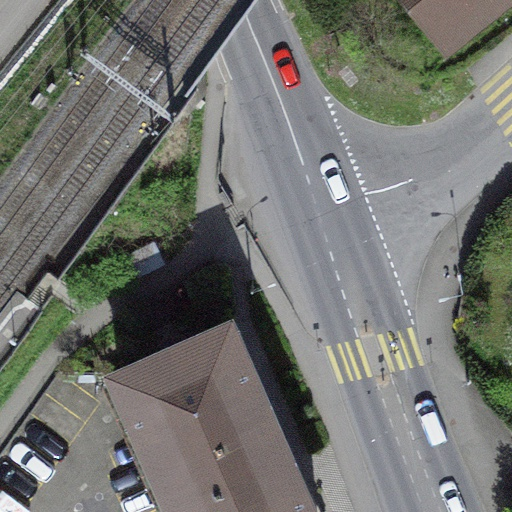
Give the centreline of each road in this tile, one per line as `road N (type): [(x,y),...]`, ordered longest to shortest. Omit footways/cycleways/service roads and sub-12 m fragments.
road 1 (secondary): [(321,213),(432,511)]
road 2 (secondary): [(239,0),(321,213)]
road 3 (residential): [(321,213),(449,158),(511,111)]
road 4 (residential): [(0,429),(41,370),(94,316)]
